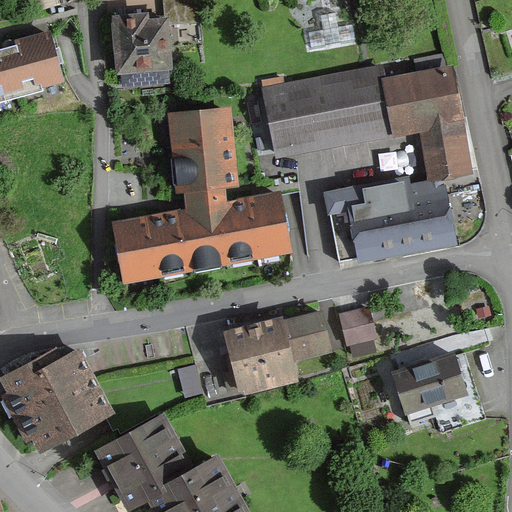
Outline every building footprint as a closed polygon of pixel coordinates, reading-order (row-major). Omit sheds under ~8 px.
[(164,0),(167,25),(200,21),(197,0),(164,0)] [(163,67),(166,67),(162,23),(154,24),(154,17),(114,21),(118,71),(121,71),(122,86),(164,83),(163,67)] [(0,102),(41,92),(39,85),(59,80),(55,65),(61,64),(57,49),(51,51),(47,36),(13,45),(16,54),(0,58),(0,102)] [(459,116),(453,118),(441,56),(414,61),(417,78),(383,85),(380,70),(283,90),(281,79),(259,83),(273,154),(420,126),(429,179),(469,171),(459,116)] [(278,233),(287,231),(284,213),(280,214),(277,196),(244,202),(245,204),(212,210),(211,205),(221,204),(220,194),(211,195),(210,190),(230,188),(226,146),(228,146),(225,113),(171,118),(174,151),(176,151),(180,193),(185,193),(187,215),(146,223),(146,221),(113,227),(116,244),(112,245),(116,263),(124,262),(128,279),(155,274),(155,272),(254,254),(254,256),(282,251),(278,233)] [(337,263),(450,241),(441,190),(410,196),(406,179),(324,195),(337,263)] [(345,345),(372,339),(365,309),(338,316),(345,345)] [(277,322),(227,334),(236,372),(223,375),(226,391),(241,387),(242,394),(251,392),(249,385),(290,375),(286,357),(327,347),(319,314),(278,325),(277,322)] [(41,450),(107,415),(74,352),(56,361),(50,351),(2,377),(41,450)] [(439,434),(484,420),(463,353),(393,376),(409,424),(433,416),(439,434)] [(188,474),(187,473),(158,419),(99,451),(129,506),(150,495),(188,474)] [(187,473),(188,474),(150,495),(158,511),(240,511),(213,460),(187,473)]
